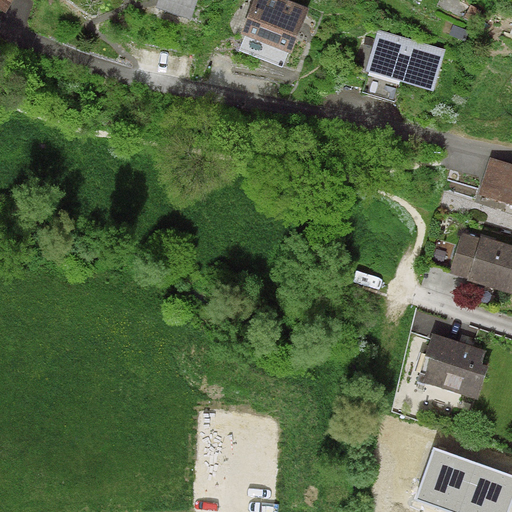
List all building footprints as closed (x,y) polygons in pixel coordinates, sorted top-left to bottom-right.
[(0,0),(0,9),(6,13),(13,0),(0,0)] [(197,0),(158,0),(156,7),(191,19),(197,0)] [(309,7),(291,0),(253,0),(240,34),(245,36),(240,50),(282,66),(287,52),(291,54),(309,7)] [(446,49),(378,29),(365,71),(369,72),(362,92),(394,102),(401,81),(433,91),(446,49)] [(511,164),(490,158),(479,194),(511,205),(511,164)] [(481,239),(461,233),(449,273),(468,279),(468,281),(511,294),(511,244),(482,235),(481,239)] [(487,350),(431,333),(416,381),(477,400),(488,366),(483,364),(487,350)] [(459,511),(477,461),(434,446),(415,499),(452,511),(459,511)] [(509,511),(511,505),(511,473),(477,461),(459,511),(509,511)]
